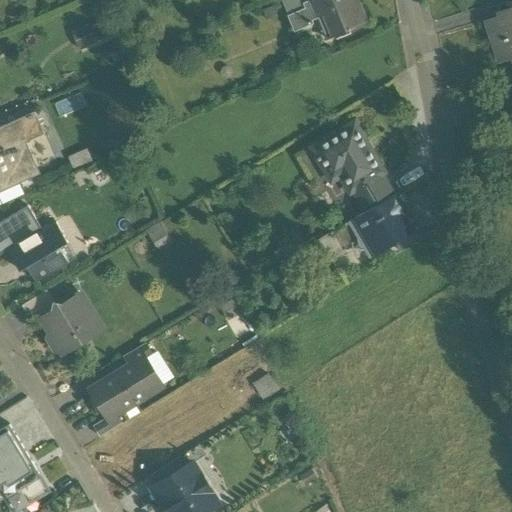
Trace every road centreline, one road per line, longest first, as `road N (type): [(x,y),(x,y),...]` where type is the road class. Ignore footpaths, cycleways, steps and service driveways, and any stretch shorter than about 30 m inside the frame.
road 1 (residential): [(411,0),(468,303),(511,433)]
road 2 (residential): [(108,511),(0,331)]
